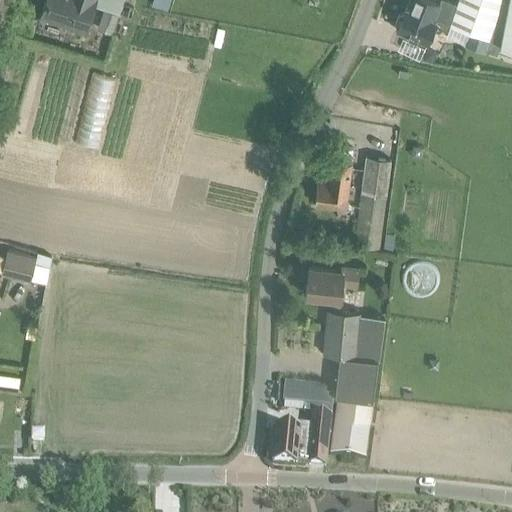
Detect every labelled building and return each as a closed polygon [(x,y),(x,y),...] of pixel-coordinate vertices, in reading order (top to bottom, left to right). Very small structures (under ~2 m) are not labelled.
[(89,18),(93,4),(94,0),(44,0),(40,16),(85,31),(89,18)] [(432,0),(408,0),(405,8),(404,8),(403,11),(398,13),(396,17),(395,21),(397,26),(395,29),(427,42),(435,21),(449,27),(449,25),(456,4),(446,0),(439,0),(438,3),(432,0)] [(511,0),(457,0),(456,4),(449,25),(469,32),(465,44),(496,55),(499,46),(511,48),(511,0)] [(103,8),(100,28),(116,30),(119,10),(103,8)] [(449,25),(449,27),(445,37),(465,44),(469,32),(449,25)] [(98,145),(116,78),(95,72),(78,139),(98,145)] [(327,180),(317,179),(314,203),(345,208),(351,163),(353,148),(332,144),(330,160),(329,160),(327,180)] [(382,245),(392,157),(366,154),(355,242),(382,245)] [(6,253),(5,257),(0,255),(0,269),(2,270),(1,273),(29,280),(34,260),(6,253)] [(342,266),(341,269),(308,266),(305,295),(339,299),(341,283),(356,285),(357,270),(358,267),(342,266)] [(378,359),(384,317),(359,313),(359,312),(327,309),(323,353),(338,354),(334,394),(372,399),(377,358),(378,359)] [(276,428),(274,444),(272,462),(295,464),(295,463),(307,464),(307,465),(324,466),(327,435),(330,435),(332,417),(312,415),(310,432),(298,431),(298,430),(276,428)] [(31,431),(31,441),(43,441),(43,431),(31,431)]
